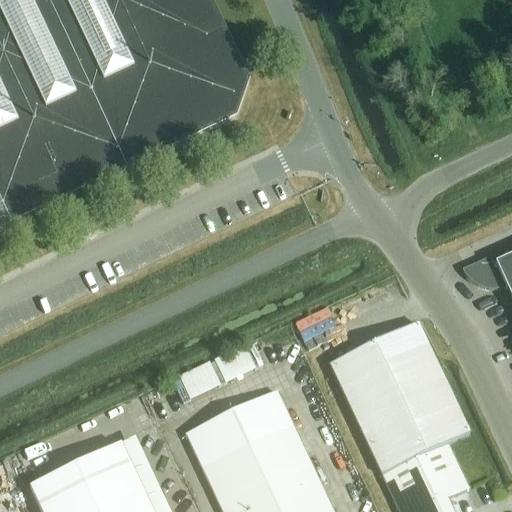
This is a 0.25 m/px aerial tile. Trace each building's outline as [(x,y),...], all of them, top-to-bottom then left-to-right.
[(0,0),(0,226),(230,117),(242,83),(202,0),(0,0)] [(511,250),(462,273),(463,276),(464,277),(464,278),(465,278),(465,279),(466,279),(466,280),(467,281),(468,282),(468,283),(469,283),(469,284),(470,285),(471,285),(472,286),(473,286),(473,287),(474,287),(475,288),(476,289),(477,289),(478,290),(479,290),(480,291),(481,291),(482,291),(483,292),(484,292),(485,292),(487,292),(488,293),(489,293),(490,293),(491,293),(492,293),(493,293),(494,293),(495,293),(496,293),(497,293),(506,290),(511,304),(511,250)] [(468,492),(448,448),(470,437),(418,327),(330,368),(381,478),(382,478),(397,511),(451,511),(447,502),(468,492)] [(177,377),(187,402),(267,370),(258,345),(177,377)] [(331,511),(278,396),(187,438),(221,511),(331,511)] [(168,511),(135,442),(121,448),(31,491),(40,511),(168,511)]
